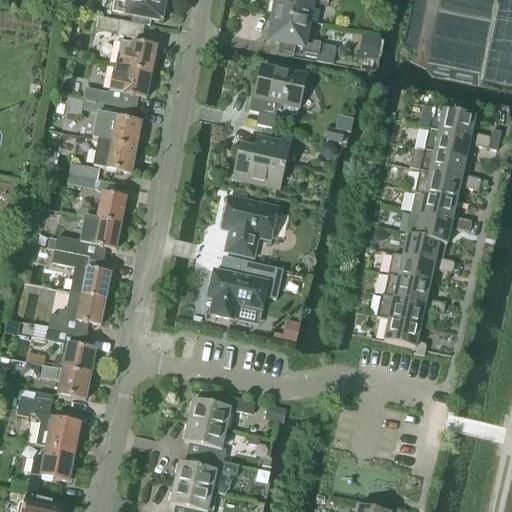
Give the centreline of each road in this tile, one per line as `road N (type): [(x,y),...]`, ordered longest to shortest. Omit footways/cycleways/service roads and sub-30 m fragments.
road 1 (residential): [(132,355),(198,0)]
road 2 (residential): [(441,394),(355,376),(302,394),(132,355)]
road 3 (residential): [(95,511),(132,355)]
